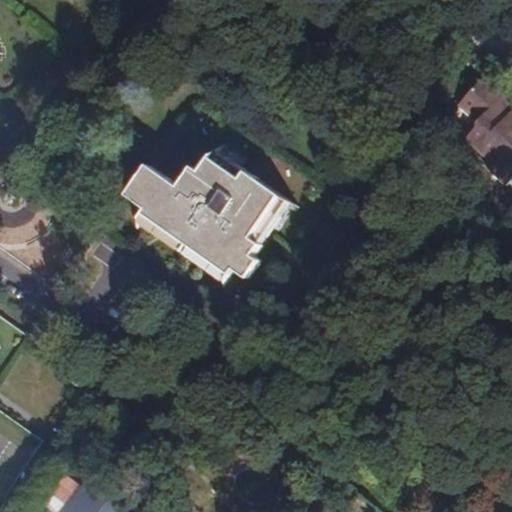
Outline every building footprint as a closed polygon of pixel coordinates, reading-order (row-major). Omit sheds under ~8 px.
[(511,181),(511,105),(504,98),(511,90),(490,72),(461,106),(482,125),(471,138),(493,159),(489,163),(510,183),(511,181)] [(219,207),(224,199),(194,178),(189,185),(219,207)] [(232,269),(263,225),(224,199),(219,207),(189,185),(179,200),(173,196),(158,216),(129,195),(106,225),(125,238),(121,245),(209,305),(214,300),(226,308),(239,291),(232,286),(240,274),(232,269)] [(270,231),(263,225),(232,269),(240,274),(270,231)] [(205,312),(209,305),(121,245),(116,252),(205,312)] [(0,316),(0,505),(87,378),(0,316)] [(53,511),(61,511),(83,484),(69,474),(45,506),(53,511)]
